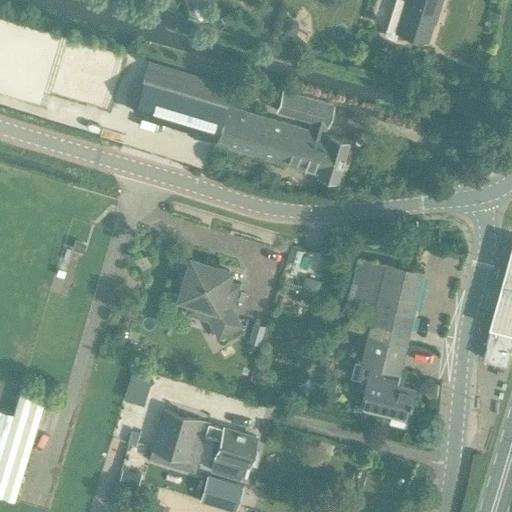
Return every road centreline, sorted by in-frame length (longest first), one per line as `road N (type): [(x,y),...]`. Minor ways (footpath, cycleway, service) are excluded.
road 1 (unclassified): [(484,200),(289,216),(0,129)]
road 2 (unclassified): [(439,511),(453,464),(462,345),(486,245),(484,200)]
